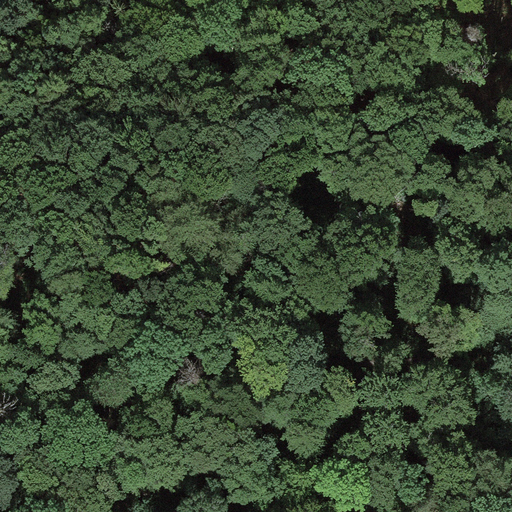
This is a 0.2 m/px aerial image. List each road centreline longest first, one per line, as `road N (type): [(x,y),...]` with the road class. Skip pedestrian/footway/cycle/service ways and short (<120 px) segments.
road 1 (track): [(511,380),(362,370),(321,383),(166,489),(112,510),(55,511)]
road 2 (track): [(166,489),(366,511)]
